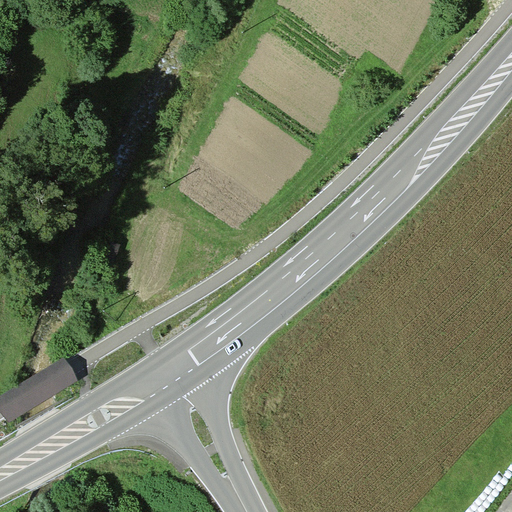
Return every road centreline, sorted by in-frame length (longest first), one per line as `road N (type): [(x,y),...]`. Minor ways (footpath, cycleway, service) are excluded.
road 1 (secondary): [(174,368),(290,280),(427,154),(511,57)]
road 2 (secondary): [(0,474),(87,429),(174,368)]
road 3 (tertiary): [(249,511),(174,368)]
